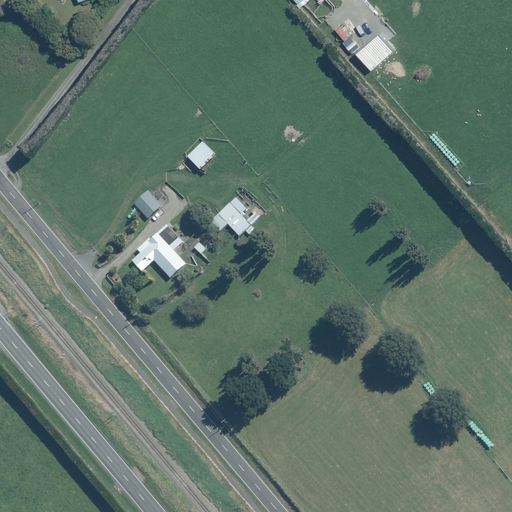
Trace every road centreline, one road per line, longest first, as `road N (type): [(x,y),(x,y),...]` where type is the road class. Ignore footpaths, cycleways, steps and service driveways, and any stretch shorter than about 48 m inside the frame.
road 1 (tertiary): [(0,178),(280,511)]
road 2 (secondary): [(0,333),(149,511)]
